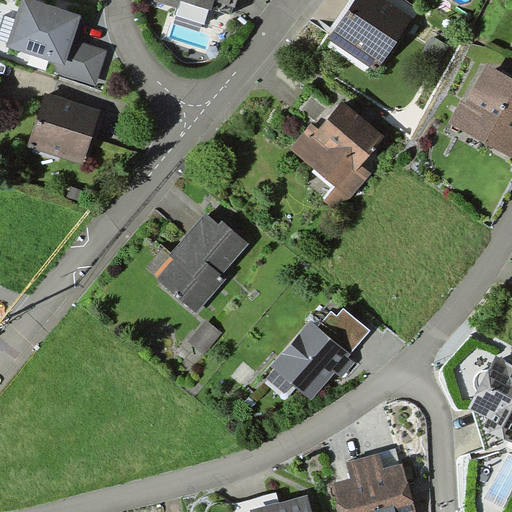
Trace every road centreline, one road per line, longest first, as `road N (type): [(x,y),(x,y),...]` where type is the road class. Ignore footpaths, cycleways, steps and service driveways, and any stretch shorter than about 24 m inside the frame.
road 1 (residential): [(407,368),(313,440),(83,511)]
road 2 (residential): [(0,369),(207,125)]
road 3 (residential): [(511,228),(407,368)]
road 4 (residential): [(207,125),(304,0)]
road 5 (residential): [(124,0),(128,29),(154,78),(207,125)]
road 6 (residential): [(407,368),(436,413),(444,511)]
